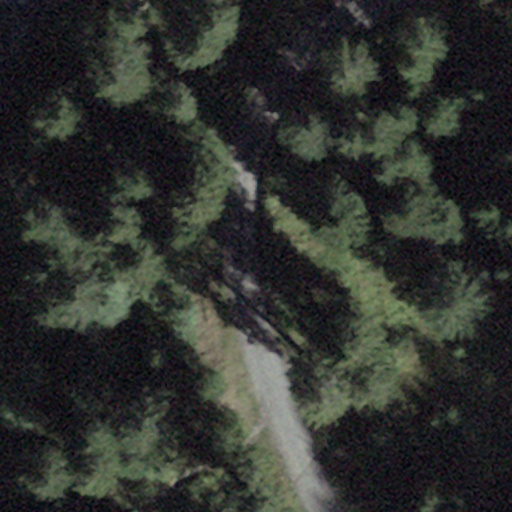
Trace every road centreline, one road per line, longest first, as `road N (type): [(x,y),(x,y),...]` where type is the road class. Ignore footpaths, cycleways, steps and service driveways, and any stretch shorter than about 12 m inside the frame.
road 1 (track): [(375,0),(322,24),(259,124),(243,296),(276,400)]
road 2 (track): [(276,400),(331,511)]
